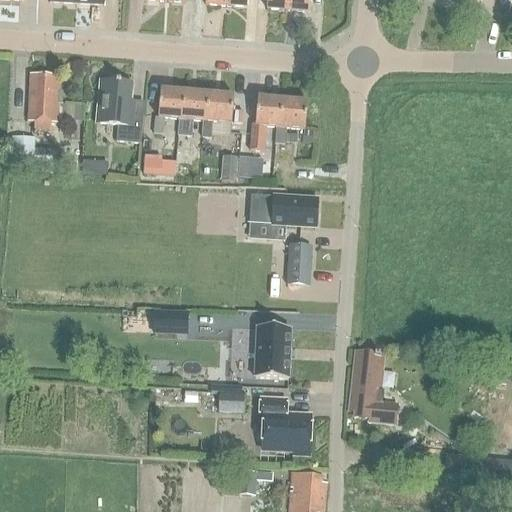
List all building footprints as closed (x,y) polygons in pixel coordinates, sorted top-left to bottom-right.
[(226,8),(226,0),(205,0),(205,6),(226,8)] [(246,10),(247,0),(226,0),(226,8),(246,10)] [(287,13),(288,0),(267,0),(266,11),(287,13)] [(308,14),(309,0),(288,0),(287,13),(308,14)] [(34,124),(34,132),(50,133),(51,125),(57,125),(57,122),(81,123),(82,108),(62,107),(62,94),(58,93),(59,79),(31,78),(29,117),(29,123),(34,124)] [(116,83),(116,84),(100,83),(96,126),(117,128),(116,144),(140,146),(143,116),(129,115),(132,86),(120,85),(120,83),(116,83)] [(183,122),(185,94),(160,92),(158,119),(155,119),(154,136),(163,137),(165,120),(179,122),(183,122)] [(207,124),(209,96),(185,94),(183,122),(179,122),(178,138),(187,139),(189,122),(203,124),(207,124)] [(231,126),(234,98),(209,96),(207,124),(203,124),(202,140),(211,141),(213,124),(231,126)] [(280,130),(282,102),(258,100),(255,128),(253,127),(251,152),(265,153),(267,129),(277,130),(280,130)] [(305,132),(307,104),(282,102),(280,130),(277,130),(275,146),(285,147),(286,131),(305,132)] [(302,133),(301,146),(312,147),(313,134),(302,133)] [(34,140),(12,139),(10,172),(33,173),(34,140)] [(57,151),(35,150),(34,174),(76,176),(76,164),(57,164),(57,151)] [(144,152),(140,175),(157,178),(161,155),(144,152)] [(238,160),(222,159),(221,183),(236,184),(238,160)] [(253,182),(255,161),(238,160),(237,180),(253,182)] [(95,177),(95,164),(82,164),(82,177),(95,177)] [(175,164),(161,164),(161,177),(174,178),(175,164)] [(250,198),(249,225),(285,228),(316,230),(317,202),(250,198)] [(311,249),(289,248),(286,286),(309,288),(311,249)] [(153,314),(152,337),(187,338),(188,315),(153,314)] [(290,331),(257,329),(254,380),(287,382),(290,331)] [(375,356),(361,354),(359,367),(354,366),(348,413),(354,414),(354,420),(368,421),(368,425),(395,428),(397,406),(381,405),(383,393),(380,392),(384,357),(380,357),(380,355),(375,355),(375,356)] [(187,380),(209,381),(209,362),(188,362),(187,380)] [(480,383),(475,389),(483,395),(488,389),(480,383)] [(218,415),(244,415),(244,395),(218,395),(218,415)] [(260,403),(259,419),(264,419),(262,452),(294,453),(293,458),(309,458),(310,420),(286,419),(286,404),(260,403)] [(444,479),(511,486),(511,464),(446,457),(444,479)] [(257,475),(256,484),(272,484),(273,474),(256,473),(256,475),(257,475)] [(257,475),(256,475),(239,474),(237,497),(255,498),(256,484),(257,475)] [(322,477),(292,475),(288,511),(323,511),(326,485),(321,484),(322,477)]
